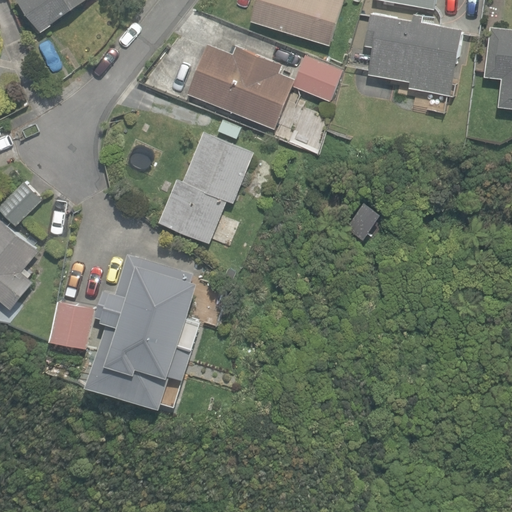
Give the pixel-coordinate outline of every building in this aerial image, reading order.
[(22,0),(43,30),(86,0),(22,0)] [(260,0),(254,20),(332,44),(346,0),(260,0)] [(437,0),(386,0),(436,8),(437,0)] [(412,86),(454,94),(466,28),(425,21),(426,15),(417,13),(416,19),(375,12),(369,44),(376,45),(371,72),(413,80),(412,86)] [(502,104),(511,105),(511,27),(494,26),(488,75),(505,77),(502,104)] [(191,92),(278,127),(298,78),(282,71),(285,63),(240,45),(236,53),(211,43),(191,92)] [(297,84),(332,99),(344,71),(308,56),(297,84)] [(162,215),(212,236),(229,194),(236,196),(257,146),(206,125),(186,175),(179,173),(162,215)] [(2,206),(20,224),(45,198),(27,180),(2,206)] [(365,238),(382,213),(366,202),(349,227),(365,238)] [(0,216),(0,300),(2,298),(14,308),(36,281),(24,271),(42,250),(1,216),(0,216)] [(162,228),(169,233),(172,228),(166,223),(162,228)] [(103,320),(108,322),(89,385),(164,407),(173,373),(187,377),(204,320),(190,316),(200,282),(193,280),(195,272),(130,253),(118,291),(113,289),(112,292),(105,290),(97,316),(104,318),(103,320)] [(97,308),(60,300),(51,341),(88,349),(97,308)]
